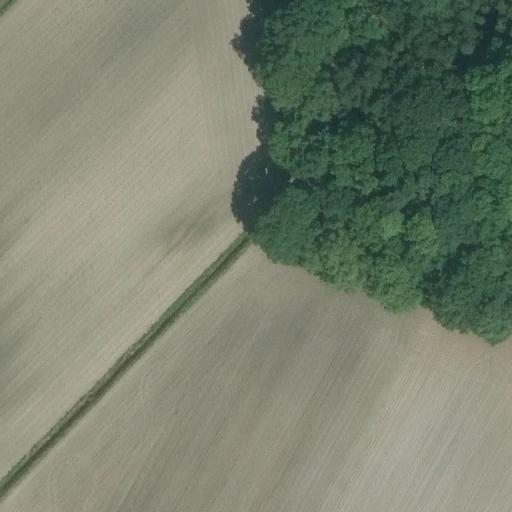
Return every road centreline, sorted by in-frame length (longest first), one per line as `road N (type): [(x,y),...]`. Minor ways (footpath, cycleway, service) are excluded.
road 1 (track): [(281,0),(317,208),(419,266),(511,305)]
road 2 (track): [(317,208),(511,82)]
